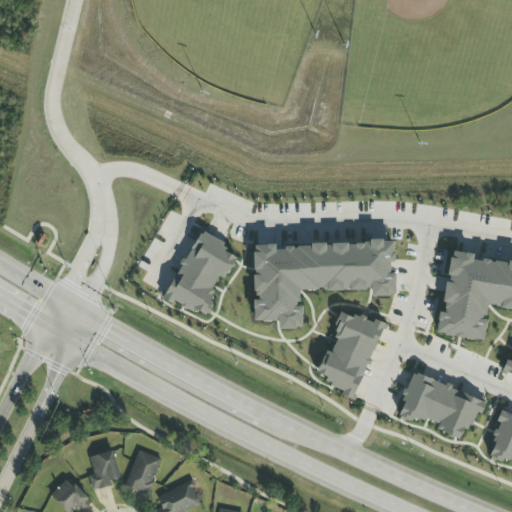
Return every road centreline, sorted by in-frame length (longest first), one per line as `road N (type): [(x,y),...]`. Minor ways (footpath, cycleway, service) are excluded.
road 1 (residential): [(95,178),(138,173),(252,224),(405,223),(511,241)]
road 2 (primary): [(73,337),(270,453),(407,511)]
road 3 (residential): [(349,453),(401,345),(431,227)]
road 4 (primary): [(284,422),(83,316)]
road 5 (primary): [(484,511),(284,422)]
road 6 (tertiary): [(0,484),(73,337)]
road 7 (residential): [(401,345),(511,396)]
